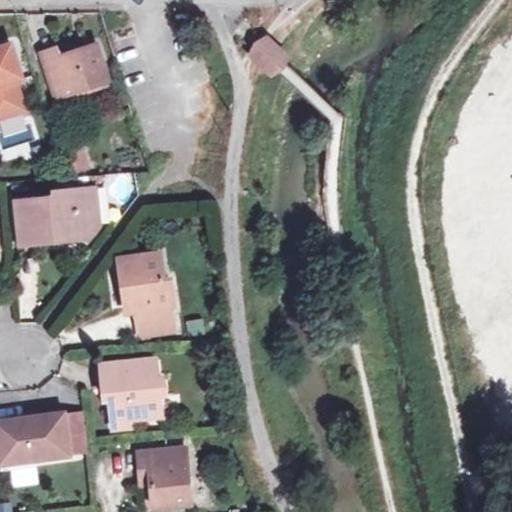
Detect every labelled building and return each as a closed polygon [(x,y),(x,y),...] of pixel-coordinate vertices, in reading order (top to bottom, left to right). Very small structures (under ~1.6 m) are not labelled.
[(273,38),(253,60),(278,84),(299,61),(273,38)] [(56,45),(39,51),(53,96),(108,80),(96,42),(58,53),(56,45)] [(0,115),(24,109),(11,69),(18,66),(10,43),(0,45),(0,115)] [(88,147),(65,151),(69,174),(91,170),(88,147)] [(54,200),(17,203),(20,245),(61,242),(60,235),(79,233),(88,242),(100,228),(94,190),(54,193),(54,200)] [(163,252),(140,255),(142,265),(122,269),(129,317),(136,316),(140,335),(175,330),(172,308),(175,307),(171,278),(167,278),(163,252)] [(120,258),(122,269),(142,265),(140,255),(120,258)] [(101,364),(102,385),(111,385),(113,400),(109,400),(112,428),(131,427),(130,417),(159,414),(158,396),(163,395),(162,378),(155,378),(154,360),(101,364)] [(103,400),(109,400),(113,400),(111,385),(102,385),(103,400)] [(0,422),(0,456),(20,454),(21,462),(68,457),(68,455),(64,418),(64,415),(0,422)] [(81,416),(64,418),(68,455),(85,453),(81,416)] [(136,453),(137,471),(148,470),(149,485),(151,509),(190,505),(185,449),(136,453)] [(0,464),(21,462),(20,454),(0,456),(0,464)] [(138,486),(149,485),(148,470),(137,471),(138,486)]
